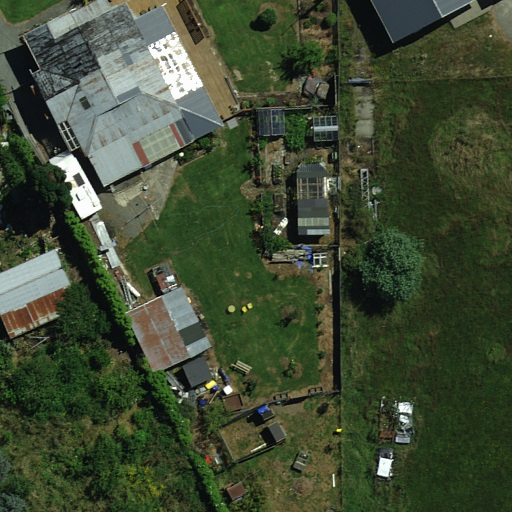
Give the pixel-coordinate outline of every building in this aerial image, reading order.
[(27,83),(56,141),(69,134),(102,200),(148,176),(136,152),(187,126),(124,0),(121,0),(26,47),(40,76),(27,83)] [(371,0),(401,54),(493,4),(491,0),(371,0)] [(380,80),(353,80),(354,144),(380,144),(380,80)] [(0,175),(0,197),(8,193),(0,175)] [(62,247),(0,276),(0,331),(8,348),(91,309),(62,247)] [(158,297),(121,321),(163,385),(200,361),(158,297)]
